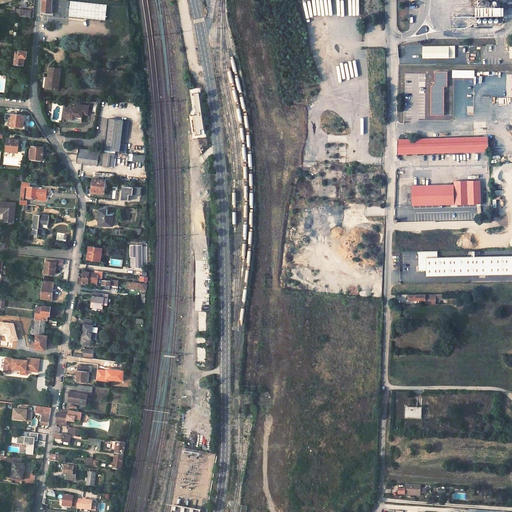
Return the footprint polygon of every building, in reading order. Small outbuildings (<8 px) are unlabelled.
[(51,0),(43,0),(42,14),(51,14),(51,0)] [(496,8),(477,8),(477,17),(496,16),(496,8)] [(449,46),(423,46),(423,58),(449,57),(449,46)] [(20,53),(17,53),(16,65),(25,65),(26,58),(27,58),(28,52),(20,51),(20,53)] [(61,70),(49,68),(48,78),(47,89),(58,90),(61,70)] [(198,92),(192,93),(195,114),(201,113),(198,92)] [(75,110),(71,110),(69,110),(65,112),(65,117),(67,120),(74,121),(74,118),(81,118),(82,115),(87,116),(88,107),(76,105),(75,110)] [(69,110),(71,110),(72,108),(68,108),(64,111),(63,117),(66,122),(81,123),(81,118),(74,118),(74,121),(67,120),(65,117),(65,112),(69,110)] [(23,128),(24,116),(11,114),(11,119),(9,119),(9,126),(10,126),(10,127),(23,128)] [(130,122),(110,120),(106,151),(127,154),(128,145),(122,144),(122,140),(128,140),(130,122)] [(399,153),(488,151),(487,137),(398,140),(397,140),(397,157),(399,159),(399,153)] [(8,140),(7,152),(18,153),(20,141),(8,140)] [(30,149),(29,159),(31,159),(31,160),(42,161),(44,148),(32,147),(32,150),(30,149)] [(100,152),(79,149),(78,163),(81,163),(98,166),(100,152)] [(115,154),(100,152),(98,166),(113,168),(115,154)] [(106,181),(94,180),(93,194),(105,195),(105,192),(105,189),(106,181)] [(407,186),(407,206),(480,204),(479,180),(453,181),(454,185),(407,186)] [(28,189),(27,198),(37,199),(47,199),(47,195),(47,191),(38,190),(38,188),(30,187),(30,186),(25,185),(25,188),(28,189)] [(128,195),(122,195),(121,202),(128,203),(130,203),(131,196),(128,196),(128,195)] [(14,222),(16,204),(0,201),(0,211),(5,213),(4,221),(14,222)] [(108,211),(100,210),(98,226),(111,228),(113,217),(108,216),(108,211)] [(35,216),(33,235),(41,236),(42,229),(40,229),(41,225),(48,226),(49,217),(35,216)] [(103,249),(90,247),(88,260),(101,261),(103,249)] [(438,251),(418,251),(419,261),(511,259),(511,255),(438,257),(438,251)] [(46,258),(44,274),(55,275),(57,259),(46,258)] [(511,259),(419,261),(419,271),(426,271),(426,276),(511,274),(511,259)] [(83,279),(78,279),(78,284),(83,285),(83,283),(92,284),(92,277),(89,277),(90,273),(84,273),(83,279)] [(98,274),(90,273),(89,277),(92,277),(92,284),(97,285),(98,274)] [(44,281),(42,299),(52,300),(54,282),(44,281)] [(146,284),(128,282),(127,288),(146,290),(146,284)] [(109,294),(94,292),(93,300),(92,307),(103,308),(103,303),(103,301),(108,302),(109,294)] [(38,307),(36,319),(46,320),(50,320),(51,318),(50,318),(51,307),(43,306),(43,307),(38,307)] [(45,336),(46,320),(36,319),(36,323),(32,323),(31,329),(35,329),(34,335),(37,335),(35,349),(46,350),(47,336),(45,336)] [(92,340),(94,322),(85,320),(83,339),(82,344),(91,345),(92,340)] [(28,359),(6,357),(5,367),(7,369),(11,369),(12,368),(22,369),(29,370),(39,371),(41,358),(29,357),(28,359)] [(79,371),(78,370),(76,381),(89,382),(91,372),(88,372),(79,371)] [(82,393),(70,391),(69,400),(75,401),(75,402),(80,403),(82,393)] [(399,397),(398,407),(414,408),(415,402),(413,402),(413,398),(399,397)] [(67,421),(75,422),(75,419),(81,420),(82,412),(69,411),(69,414),(59,413),(57,422),(57,423),(63,423),(67,424),(67,421)] [(68,443),(70,443),(71,436),(69,436),(55,434),(54,439),(63,440),(63,442),(68,443)] [(101,440),(88,438),(87,445),(100,446),(101,440)] [(125,443),(116,442),(113,469),(121,471),(125,443)] [(0,456),(0,461),(1,461),(7,462),(6,463),(13,464),(13,463),(14,458),(0,456)] [(23,480),(25,465),(22,464),(13,463),(13,464),(12,478),(23,480)] [(73,475),(74,467),(65,465),(64,473),(67,474),(66,479),(72,479),(73,475)] [(95,473),(88,472),(87,479),(85,478),(84,481),(87,482),(86,485),(94,486),(95,473)] [(399,494),(420,496),(420,493),(421,487),(421,485),(406,484),(405,489),(399,489),(399,494)]
